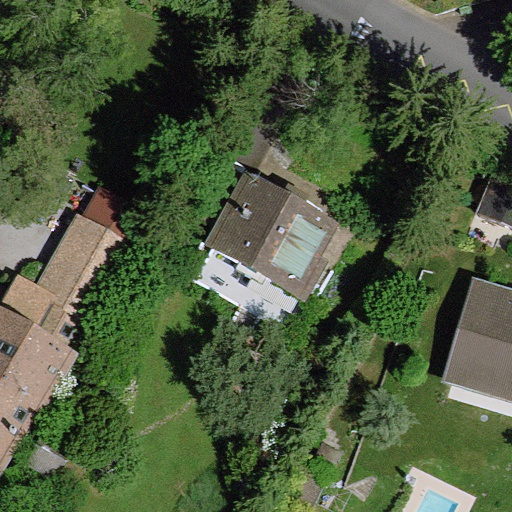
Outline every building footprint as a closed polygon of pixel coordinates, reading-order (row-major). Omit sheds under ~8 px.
[(12,0),(0,0),(0,15),(3,17),(12,0)] [(231,172),(215,163),(189,210),(218,226),(245,179),(231,172)] [(336,229),(252,182),(215,248),(305,298),(323,265),(318,262),(336,229)] [(1,317),(0,316),(0,477),(38,411),(43,414),(74,359),(135,252),(80,220),(39,293),(20,282),(1,317)] [(511,294),(478,284),(448,382),(511,400),(511,294)]
